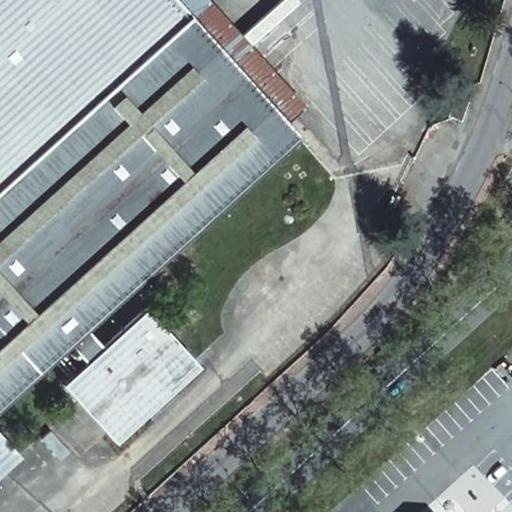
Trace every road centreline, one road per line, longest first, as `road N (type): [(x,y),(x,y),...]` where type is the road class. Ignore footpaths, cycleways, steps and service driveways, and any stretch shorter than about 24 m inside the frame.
road 1 (residential): [(174,511),(319,384),(464,204),(511,57)]
road 2 (secondary): [(245,511),(511,266)]
